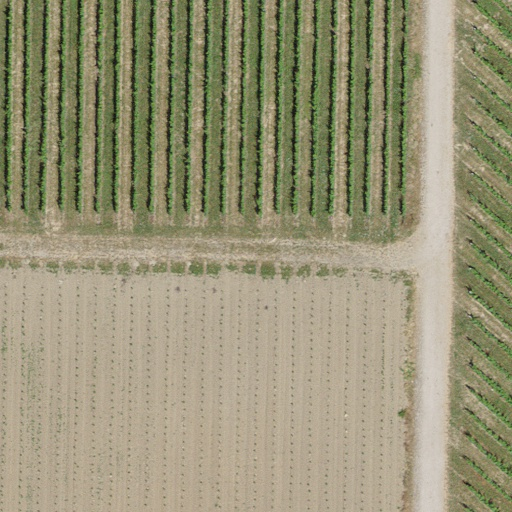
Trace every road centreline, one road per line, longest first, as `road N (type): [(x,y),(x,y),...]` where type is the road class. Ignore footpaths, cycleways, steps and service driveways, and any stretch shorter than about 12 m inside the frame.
road 1 (track): [(439,0),(431,511)]
road 2 (track): [(0,247),(435,257)]
